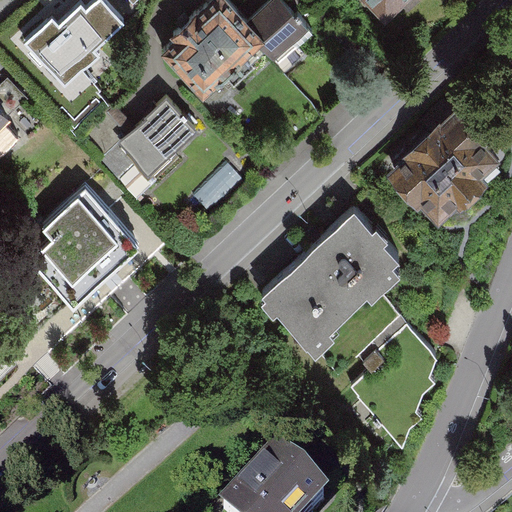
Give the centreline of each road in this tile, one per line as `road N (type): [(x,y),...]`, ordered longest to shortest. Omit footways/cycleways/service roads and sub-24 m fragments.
road 1 (residential): [(500,0),(0,471)]
road 2 (tertiary): [(511,271),(438,457),(410,505)]
road 3 (residential): [(410,505),(449,508),(511,457)]
